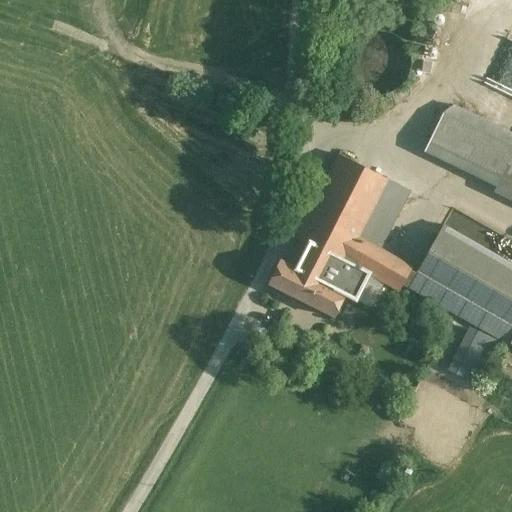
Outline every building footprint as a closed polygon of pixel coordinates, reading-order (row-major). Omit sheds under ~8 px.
[(364,93),(376,95),(387,93),(397,87),(404,78),(408,67),(408,56),(404,45),(397,37),(387,31),(375,29),(364,31),(354,37),(347,45),(343,56),(343,68),(347,78),(354,87),(364,93)] [(511,138),(443,103),(420,149),(511,195),(511,138)] [(391,188),(333,155),(263,278),(320,311),(347,264),(392,290),(398,279),(408,262),(363,237),(391,188)] [(408,262),(398,279),(501,337),(511,317),(511,234),(445,196),(408,262)] [(511,317),(501,337),(511,343),(511,317)] [(476,383),(496,339),(465,325),(446,370),(476,383)]
